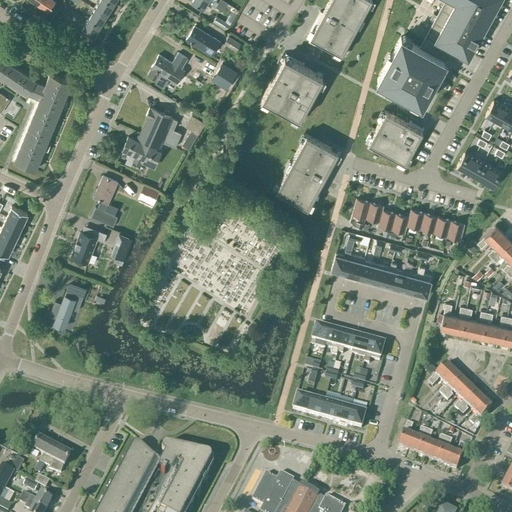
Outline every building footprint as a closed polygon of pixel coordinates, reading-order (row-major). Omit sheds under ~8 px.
[(39,0),(37,3),(48,10),(51,5),(54,7),(58,1),(56,0),(39,0)] [(99,0),(95,8),(106,15),(113,4),(106,0),(99,0)] [(208,0),(191,0),(191,1),(203,9),(208,0)] [(370,0),(328,0),(309,36),(341,53),(370,0)] [(447,0),(439,16),(433,12),(430,18),(436,22),(422,48),(400,36),(377,80),(420,103),(444,60),(443,59),(450,47),(467,56),(497,0),(447,0)] [(226,7),(217,2),(215,7),(223,11),(226,7)] [(88,19),(100,26),(106,15),(95,8),(88,19)] [(70,17),(62,12),(59,17),(67,22),(70,17)] [(227,23),(216,16),(212,22),(223,28),(227,23)] [(100,26),(88,19),(81,30),(93,37),(100,26)] [(194,25),(186,39),(211,54),(219,41),(194,25)] [(240,43),(228,36),(223,43),(236,51),(240,43)] [(389,51),(392,40),(386,39),(383,50),(389,51)] [(151,67),(147,74),(157,80),(155,83),(163,88),(169,78),(175,82),(173,85),(179,89),(186,77),(181,74),(184,70),(180,67),(187,57),(178,52),(172,62),(158,54),(151,67)] [(322,76),(284,55),(261,98),(299,118),(322,76)] [(71,82),(49,74),(45,85),(35,81),(36,81),(0,56),(0,75),(27,94),(28,93),(40,98),(14,161),(35,169),(71,82)] [(226,88),(236,71),(222,63),(212,80),(226,88)] [(206,78),(196,72),(192,77),(202,83),(206,78)] [(493,99),(484,116),(494,121),(503,105),(493,99)] [(503,105),(494,121),(503,126),(511,110),(503,105)] [(165,113),(152,107),(137,140),(128,136),(122,149),(141,157),(140,160),(153,166),(160,150),(158,149),(161,141),(175,147),(181,133),(173,129),(177,120),(172,118),(172,116),(165,113)] [(511,109),(511,110),(503,126),(511,131),(511,130),(511,109)] [(422,130),(385,110),(368,142),(405,162),(422,130)] [(205,123),(191,114),(184,126),(190,130),(181,145),(188,149),(205,123)] [(338,151),(306,134),(275,190),(307,207),(338,151)] [(465,150),(456,167),(465,172),(474,156),(465,150)] [(474,156),(465,172),(474,177),(483,161),(474,156)] [(483,161),(474,177),(483,182),(492,166),(483,161)] [(492,166),(483,182),(492,187),(502,171),(492,166)] [(117,181),(103,175),(93,197),(99,200),(96,206),(94,206),(89,216),(111,226),(116,215),(103,210),(106,203),(107,203),(117,181)] [(159,191),(143,184),(136,200),(152,207),(159,191)] [(365,218),(370,202),(356,198),(351,214),(365,218)] [(378,221),(382,209),(383,205),(370,202),(365,218),(378,221)] [(22,223),(27,213),(11,205),(6,216),(22,223)] [(391,229),(395,213),(382,209),(378,221),(377,226),(391,229)] [(408,216),(406,225),(419,229),(424,212),(410,209),(408,216)] [(424,212),(419,229),(433,232),(437,216),(424,212)] [(395,213),(391,229),(404,233),(406,225),(408,216),(395,213)] [(18,234),(22,223),(6,216),(1,226),(18,234)] [(437,216),(433,232),(446,236),(451,220),(437,216)] [(451,220),(446,236),(460,240),(464,223),(451,220)] [(487,238),(491,243),(502,232),(495,225),(484,236),(477,243),(481,247),(486,242),(485,240),(487,238)] [(0,238),(13,244),(18,234),(1,226),(0,229),(0,238)] [(106,233),(94,229),(91,236),(80,232),(71,255),(88,262),(97,239),(103,242),(106,233)] [(492,257),(510,240),(502,232),(491,243),(496,248),(494,250),(493,248),(488,253),(492,257)] [(132,238),(119,233),(110,255),(123,260),(132,238)] [(0,251),(8,255),(13,244),(0,238),(0,251)] [(506,258),(511,252),(511,241),(510,240),(492,257),(496,262),(501,257),(499,255),(501,253),(506,258)] [(344,273),(349,256),(335,252),(331,269),(344,273)] [(507,272),(511,267),(511,252),(506,258),(511,263),(509,265),(508,263),(503,268),(507,272)] [(349,256),(344,273),(358,277),(363,260),(364,257),(363,257),(350,253),(349,256)] [(363,260),(358,277),(372,281),(376,263),(363,260)] [(389,267),(390,267),(385,284),(399,288),(404,271),(403,271),(395,268),(396,263),(391,262),(389,267)] [(385,284),(390,267),(389,267),(376,263),(372,281),(378,282),(385,284)] [(403,271),(404,271),(399,288),(413,292),(417,274),(416,274),(408,272),(410,267),(405,266),(404,266),(403,271)] [(479,270),(471,277),(476,280),(482,274),(479,270)] [(413,292),(426,296),(432,276),(418,272),(417,272),(416,274),(417,274),(413,292)] [(85,290),(69,284),(62,303),(55,300),(49,315),(56,318),(54,324),(63,328),(71,308),(77,310),(85,290)] [(321,293),(330,297),(332,292),(323,288),(321,293)] [(440,328),(450,330),(453,315),(447,313),(447,311),(450,311),(451,305),(445,303),(443,312),(440,328)] [(450,330),(460,333),(466,308),(460,306),(458,313),(461,314),(460,316),(453,315),(450,330)] [(460,333),(471,335),(474,319),(467,318),(468,315),(470,316),(472,309),(466,308),(460,333)] [(471,335),(481,337),(486,312),(480,311),(479,318),(481,318),(481,321),(474,319),(471,335)] [(481,337),(491,339),(494,324),(488,322),(488,320),(491,320),(492,314),(486,312),(481,337)] [(491,339),(501,342),(507,317),(501,315),(499,322),(502,323),(501,326),(494,324),(491,339)] [(501,342),(511,344),(511,342),(511,327),(508,327),(509,324),(511,325),(511,321),(511,317),(507,317),(501,342)] [(310,345),(324,349),(325,347),(324,346),(329,329),(315,325),(310,345)] [(343,333),(329,329),(324,346),(325,347),(338,350),(343,333)] [(343,333),(338,350),(337,353),(342,354),(344,349),(352,351),(352,352),(356,337),(343,333)] [(356,337),(352,352),(352,351),(351,354),(352,354),(365,358),(370,340),(356,337)] [(370,340),(365,358),(363,362),(364,363),(369,364),(370,359),(379,361),(384,344),(370,340)] [(437,378),(442,382),(453,371),(445,364),(434,375),(435,375),(428,382),(432,387),(437,381),(435,380),(437,378)] [(403,367),(400,379),(407,381),(411,370),(403,367)] [(443,397),(461,378),(453,371),(442,382),(447,387),(445,389),(444,388),(439,393),(443,397)] [(457,397),(468,386),(461,378),(443,397),(447,401),(452,396),(451,394),(452,392),(457,397)] [(458,411),(476,393),(468,386),(457,397),(463,402),(461,404),(459,402),(454,407),(458,411)] [(292,410),(306,413),(311,396),(297,392),(292,410)] [(473,411),(483,400),(476,393),(458,411),(462,415),(467,410),(466,409),(468,406),(473,411)] [(306,413),(320,417),(324,400),(311,396),(306,413)] [(320,417),(333,421),(338,404),(324,400),(320,417)] [(469,422),(473,426),(480,419),(491,408),(483,400),(473,411),(478,416),(476,418),(474,417),(469,422)] [(333,421),(347,425),(352,407),(338,404),(333,421)] [(365,411),(352,407),(347,425),(361,428),(365,411)] [(407,450),(413,436),(407,433),(408,431),(410,431),(412,425),(407,423),(408,420),(402,418),(397,429),(403,432),(397,447),(407,450)] [(407,450),(417,454),(426,430),(421,428),(418,435),(421,436),(419,438),(413,436),(407,450)] [(417,454),(427,458),(432,444),(426,441),(427,438),(429,439),(432,433),(426,430),(417,454)] [(427,458),(436,462),(446,438),(440,436),(438,443),(440,444),(439,446),(432,444),(427,458)] [(41,470),(44,465),(54,446),(38,438),(32,449),(43,455),(39,462),(37,468),(41,470)] [(436,462),(446,466),(452,451),(445,449),(446,446),(448,447),(451,440),(446,438),(436,462)] [(182,467),(157,511),(187,511),(212,465),(213,462),(213,459),(212,457),(210,455),(207,453),(186,449),(185,452),(181,449),(181,447),(167,444),(165,444),(163,446),(161,448),(161,450),(163,452),(164,454),(160,463),(141,445),(138,443),(135,443),(133,444),(131,446),(96,511),(126,511),(155,459),(158,466),(163,468),(160,473),(164,475),(167,470),(171,472),(175,464),(182,467)] [(458,454),(452,451),(446,466),(456,470),(462,455),(465,446),(460,444),(457,450),(459,451),(458,454)] [(54,446),(44,465),(49,467),(48,470),(60,474),(63,466),(64,466),(70,454),(54,446)] [(24,461),(17,458),(11,469),(18,472),(24,461)] [(14,472),(2,466),(0,470),(0,491),(2,493),(14,472)] [(276,479),(265,473),(251,500),(262,506),(258,511),(341,511),(344,507),(325,497),(324,499),(318,496),(318,495),(313,491),(307,488),(300,485),(300,486),(292,482),(293,480),(280,473),(276,479)] [(38,476),(35,483),(45,489),(49,481),(38,476)] [(511,480),(507,478),(502,488),(511,492),(511,480)] [(26,479),(22,486),(34,493),(38,486),(26,479)] [(21,497),(46,511),(51,500),(39,493),(36,500),(23,493),(21,497)] [(44,511),(46,511),(21,497),(19,502),(26,506),(25,508),(30,511),(29,511),(44,511)] [(0,507),(8,511),(11,505),(0,499),(0,507)] [(366,500),(360,510),(362,511),(368,511),(373,504),(366,500)]
